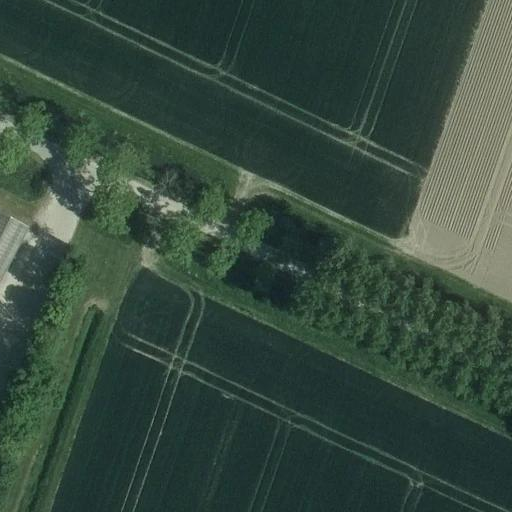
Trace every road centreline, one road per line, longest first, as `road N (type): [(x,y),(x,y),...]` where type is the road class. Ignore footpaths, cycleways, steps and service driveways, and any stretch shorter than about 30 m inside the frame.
road 1 (unclassified): [(511,370),(0,125)]
road 2 (track): [(0,63),(511,308)]
road 3 (track): [(511,433),(0,192)]
road 4 (track): [(123,273),(86,302),(6,511)]
road 5 (track): [(43,511),(123,273)]
